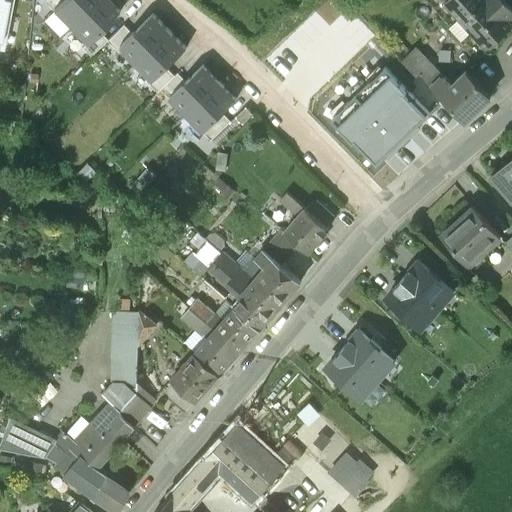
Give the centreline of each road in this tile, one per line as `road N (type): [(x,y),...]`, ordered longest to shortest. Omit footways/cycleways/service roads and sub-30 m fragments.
road 1 (tertiary): [(130,511),(383,221)]
road 2 (residential): [(383,221),(240,75),(206,28),(170,0)]
road 3 (tertiary): [(383,221),(450,149),(511,100)]
